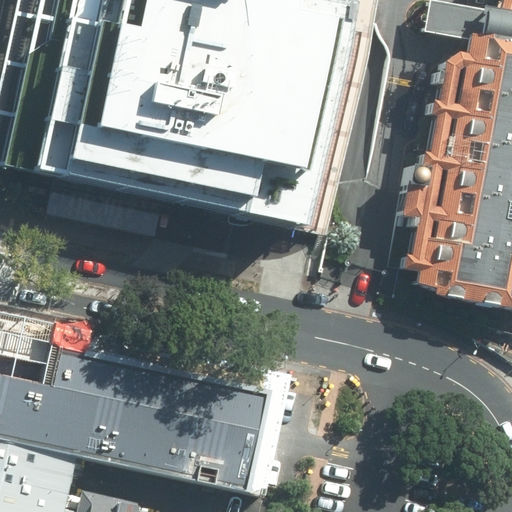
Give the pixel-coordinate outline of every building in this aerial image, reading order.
[(351,0),(31,0),(0,149),(0,169),(198,211),(294,232),(302,233),(351,0)] [(511,0),(488,0),(486,15),(458,10),(456,20),(449,59),(439,57),(427,67),(406,173),(391,170),(381,220),(399,223),(389,274),(399,276),(397,290),(413,293),(412,300),(511,319),(511,0)] [(258,369),(33,323),(21,380),(0,376),(0,443),(55,455),(232,491),(244,432),(258,369)] [(55,455),(0,443),(0,511),(43,511),(44,509),(55,455)] [(137,511),(69,497),(65,511),(57,511),(44,509),(43,511),(137,511)]
